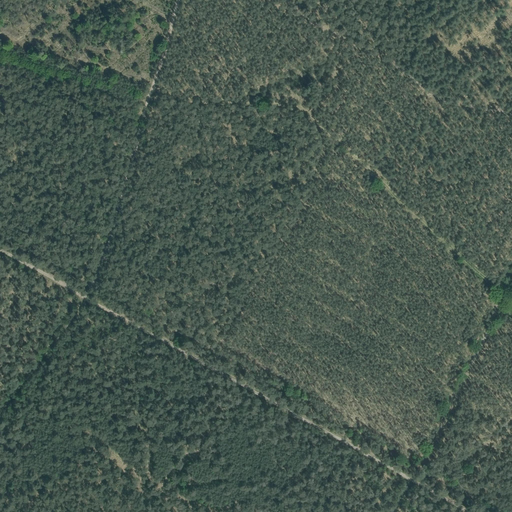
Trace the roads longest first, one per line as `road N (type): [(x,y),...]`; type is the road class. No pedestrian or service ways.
road 1 (track): [(0,252),(468,511)]
road 2 (track): [(176,0),(86,300)]
road 3 (track): [(511,272),(409,480)]
road 4 (track): [(86,300),(0,410)]
